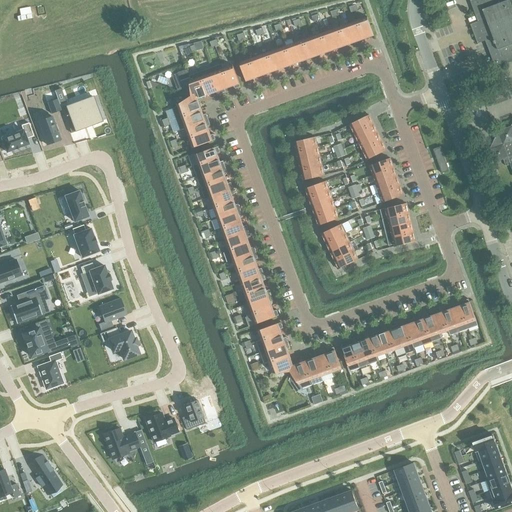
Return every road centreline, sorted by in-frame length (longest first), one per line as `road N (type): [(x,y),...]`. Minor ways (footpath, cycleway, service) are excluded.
road 1 (residential): [(438,226),(456,275),(310,327),(234,115),(380,63),(397,107)]
road 2 (residential): [(0,187),(95,157),(110,162),(129,257),(178,364),(171,381),(47,421)]
road 3 (residential): [(424,428),(212,511)]
road 4 (residential): [(440,93),(484,212)]
road 5 (residential): [(397,107),(438,226)]
